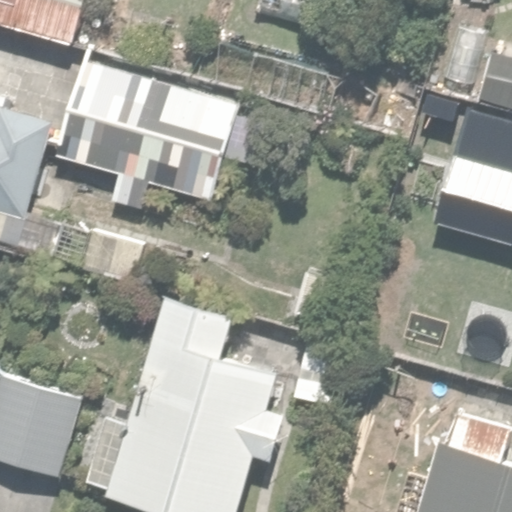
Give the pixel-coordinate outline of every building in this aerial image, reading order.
[(0,0),(0,6),(74,25),(80,0),(0,0)] [(320,44),(331,0),(259,0),(253,27),(320,44)] [(72,60),(54,132),(71,137),(68,146),(124,160),(116,190),(153,199),(159,173),(220,188),(246,84),(102,49),(105,36),(64,25),(56,56),(72,60)] [(0,226),(3,227),(12,193),(30,198),(56,100),(0,84),(0,226)] [(108,396),(89,471),(229,511),(235,511),(255,438),(277,444),(290,392),(273,388),(287,338),(235,324),(242,297),(165,275),(132,402),(108,396)] [(0,281),(0,315),(8,283),(0,281)] [(353,323),(309,314),(294,386),(337,395),(353,323)] [(0,445),(65,464),(87,388),(5,365),(0,383),(0,445)] [(511,511),(511,408),(452,393),(444,425),(431,422),(409,511),(511,511)]
